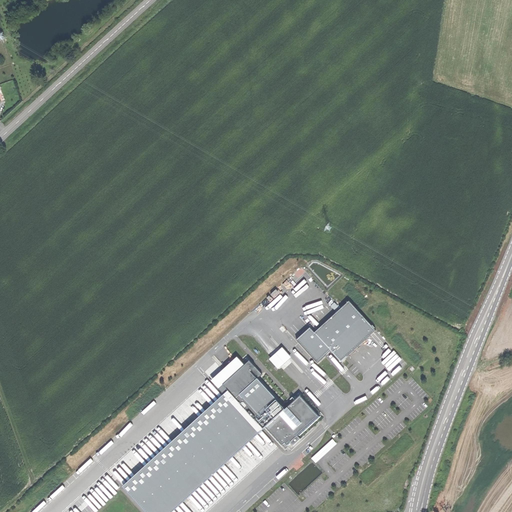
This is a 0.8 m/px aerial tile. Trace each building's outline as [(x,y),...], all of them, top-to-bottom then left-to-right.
[(312,328),(298,341),(318,363),(332,350),(342,361),(376,330),(350,302),(316,333),(312,328)] [(332,305),(336,311),(340,308),(337,302),(332,305)] [(284,347),(271,359),(281,369),(293,357),(284,347)] [(225,394),(124,486),(147,511),(173,511),(264,429),(281,446),(285,450),(288,447),(292,451),(304,441),(302,439),(323,420),(302,397),(286,411),(256,378),(261,374),(251,361),(246,365),(238,357),(212,380),(225,394)] [(334,438),(313,458),(317,462),(338,443),(334,438)] [(93,511),(95,511),(89,503),(91,505),(97,511),(99,510),(99,509),(93,502),(92,502),(88,497),(85,502),(77,509),(74,511),(93,511)]
